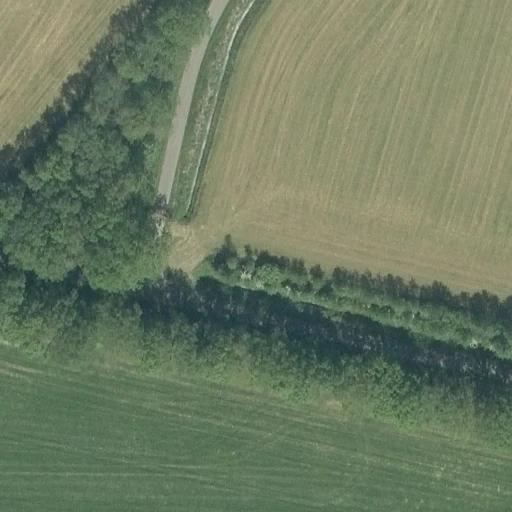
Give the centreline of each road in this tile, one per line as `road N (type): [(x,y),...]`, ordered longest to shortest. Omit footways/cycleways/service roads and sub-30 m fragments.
road 1 (unclassified): [(511,376),(142,290)]
road 2 (unclassified): [(142,290),(188,88),(222,0)]
road 3 (unclassified): [(0,260),(142,290)]
